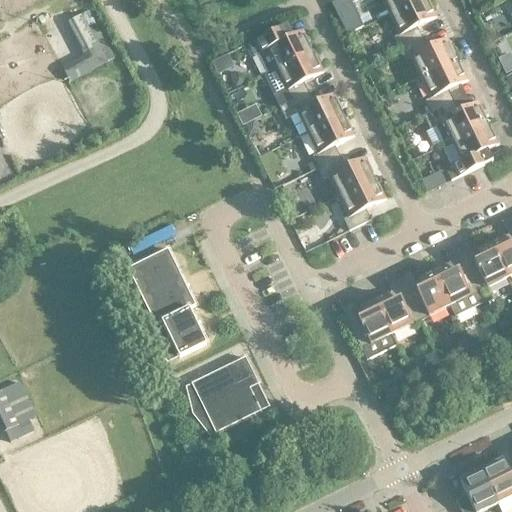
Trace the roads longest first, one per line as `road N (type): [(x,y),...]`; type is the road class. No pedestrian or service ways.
road 1 (residential): [(308,0),(421,232)]
road 2 (residential): [(398,470),(308,285)]
road 3 (residential): [(447,0),(511,128)]
road 4 (residential): [(398,470),(511,415)]
road 5 (residential): [(308,285),(421,232)]
